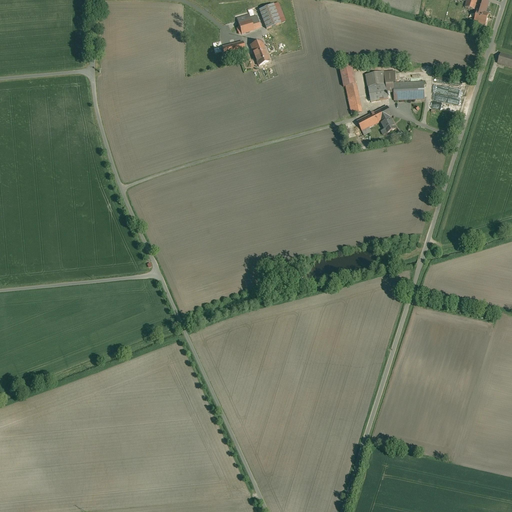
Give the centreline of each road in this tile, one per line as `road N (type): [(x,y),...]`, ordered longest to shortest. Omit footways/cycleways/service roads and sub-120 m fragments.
road 1 (unclassified): [(342,511),(505,0)]
road 2 (unclassified): [(268,511),(158,275)]
road 3 (unclassified): [(158,275),(102,133),(92,72)]
road 4 (unclassified): [(158,275),(0,291)]
